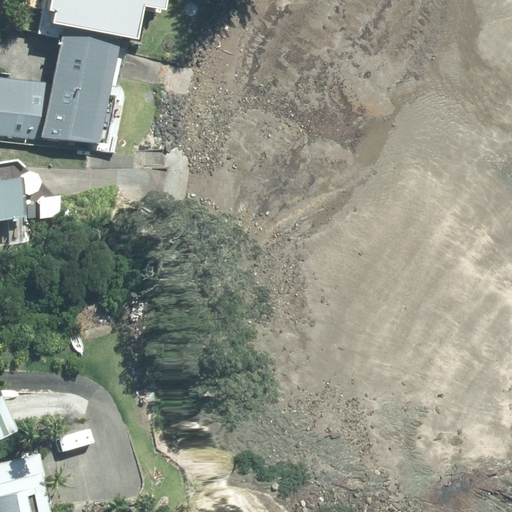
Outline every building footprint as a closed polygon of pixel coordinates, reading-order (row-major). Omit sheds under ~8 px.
[(0,139),(96,151),(119,48),(134,51),(141,18),(160,22),(165,0),(45,0),(37,38),(56,42),(58,36),(62,38),(50,88),(0,82),(0,139)] [(72,216),(13,165),(0,166),(0,230),(9,229),(10,249),(29,248),(27,221),(73,218),(72,216)] [(0,410),(0,448),(16,440),(0,410)] [(103,446),(97,422),(56,433),(62,457),(103,446)] [(51,511),(40,460),(0,468),(0,511),(51,511)]
